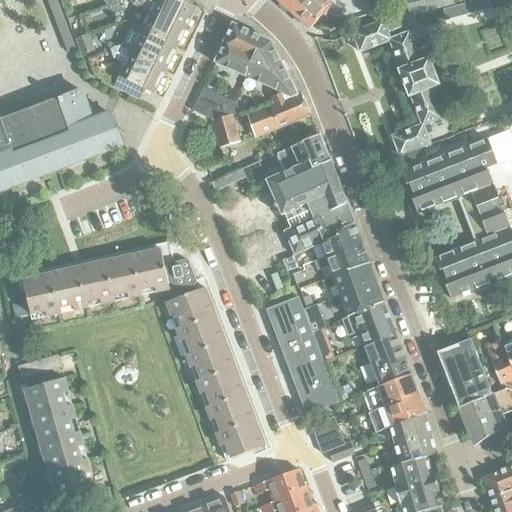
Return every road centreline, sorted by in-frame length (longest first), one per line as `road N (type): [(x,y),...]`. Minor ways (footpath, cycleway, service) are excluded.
road 1 (residential): [(248,0),(307,63),(460,466)]
road 2 (residential): [(297,451),(194,194),(166,158),(229,0)]
road 3 (residential): [(146,511),(297,451)]
